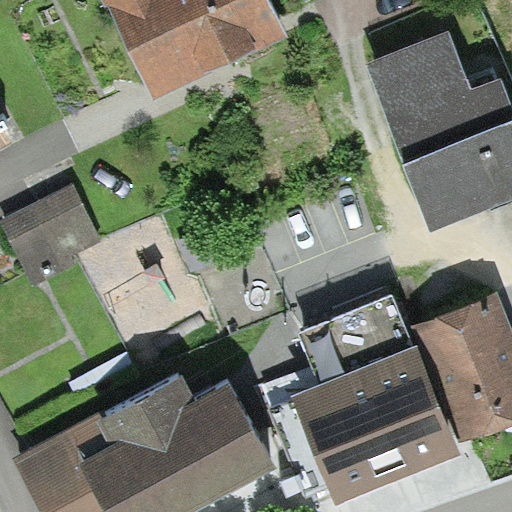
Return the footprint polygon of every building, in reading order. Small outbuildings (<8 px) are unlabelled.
[(104,0),(155,102),(287,38),(268,0),(104,0)] [(472,58),(499,52),(490,11),(463,17),(472,58)] [(511,206),(511,109),(502,83),(472,94),(449,33),(368,64),(388,117),(434,236),(511,206)] [(0,149),(12,143),(0,122),(0,149)] [(70,191),(6,223),(33,277),(97,246),(70,191)] [(511,335),(495,293),(414,325),(460,440),(511,419),(511,335)] [(396,471),(457,447),(414,341),(404,345),(386,299),(299,333),(317,378),(286,391),(328,497),(396,471)] [(188,511),(271,465),(226,386),(193,405),(176,376),(91,425),(105,449),(81,463),(63,431),(9,461),(38,511),(188,511)]
